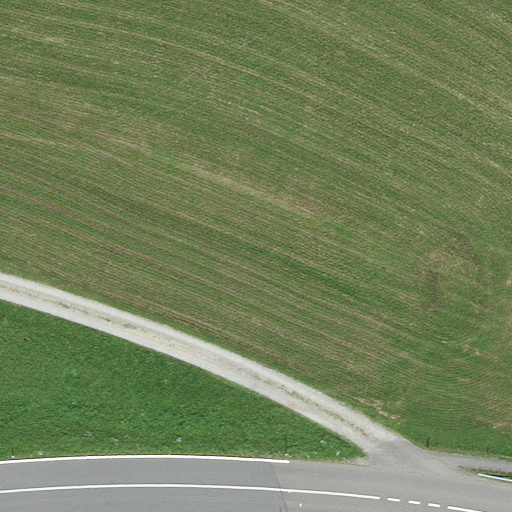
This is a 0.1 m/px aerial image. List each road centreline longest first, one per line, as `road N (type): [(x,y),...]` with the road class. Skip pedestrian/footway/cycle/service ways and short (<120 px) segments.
road 1 (track): [(403,500),(403,460),(264,377),(0,286)]
road 2 (secondary): [(464,511),(403,500),(183,485),(0,494)]
